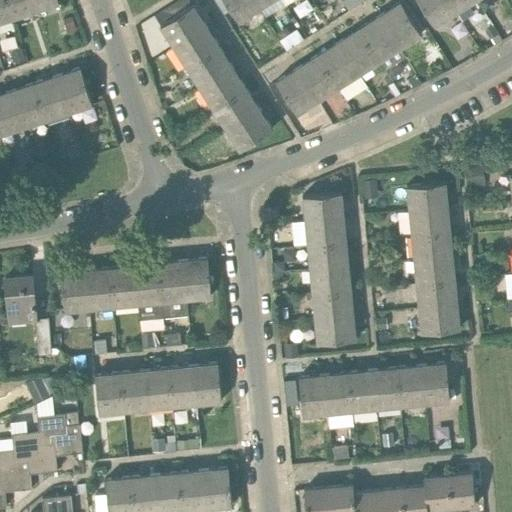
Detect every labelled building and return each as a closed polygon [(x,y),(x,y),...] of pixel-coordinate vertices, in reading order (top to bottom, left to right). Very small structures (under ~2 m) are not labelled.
[(0,0),(0,21),(12,17),(6,0),(0,0)] [(35,10),(32,0),(6,0),(12,17),(35,10)] [(58,0),(32,0),(35,10),(59,2),(58,0)] [(260,7),(255,0),(224,0),(238,21),(260,7)] [(409,0),(418,13),(425,9),(419,0),(409,0)] [(456,11),(449,0),(419,0),(425,9),(435,25),(456,11)] [(473,0),(449,0),(456,11),(473,0)] [(400,1),(379,15),(400,47),(421,33),(400,1)] [(161,25),(175,46),(207,26),(193,4),(161,25)] [(400,47),(379,15),(359,28),(379,60),(400,47)] [(63,19),(67,32),(76,29),(72,16),(63,19)] [(498,32),(493,24),(485,30),(490,37),(498,32)] [(207,26),(175,46),(188,66),(220,46),(207,26)] [(379,60),(359,28),(338,41),(359,73),(379,60)] [(502,39),(498,33),(491,37),(495,43),(502,39)] [(359,73),(338,41),(318,54),(339,86),(359,73)] [(220,46),(188,66),(201,87),(232,67),(220,46)] [(10,50),(15,66),(26,62),(21,47),(10,50)] [(339,86),(318,54),(297,67),(318,99),(339,86)] [(81,67),(57,75),(69,112),(93,104),(81,67)] [(232,67),(201,87),(214,107),(245,87),(232,67)] [(318,99),(297,67),(276,81),(287,97),(297,113),(318,99)] [(69,112),(57,75),(34,83),(46,120),(69,112)] [(279,102),(287,97),(276,81),(269,86),(279,102)] [(46,120),(34,83),(11,90),(23,127),(46,120)] [(245,87),(214,107),(227,128),(258,107),(245,87)] [(0,134),(23,127),(11,90),(0,93),(0,134)] [(258,107),(227,128),(240,149),(272,129),(258,107)] [(65,147),(69,160),(81,156),(77,143),(65,147)] [(465,168),(469,188),(486,186),(483,165),(465,168)] [(5,174),(7,182),(15,179),(12,172),(5,174)] [(377,197),(376,178),(362,179),(364,198),(377,197)] [(409,210),(447,206),(445,181),(407,185),(409,210)] [(306,220),(344,217),(341,191),(304,195),(306,220)] [(412,234),(450,231),(447,206),(409,210),(412,234)] [(308,244),(346,241),(344,217),(306,220),(308,244)] [(414,259),(452,255),(450,231),(412,234),(414,259)] [(311,269),(348,265),(346,241),(308,244),(311,269)] [(477,253),(478,265),(490,264),(489,252),(477,253)] [(417,283),(455,279),(452,255),(414,259),(417,283)] [(208,257),(183,260),(187,298),(212,296),(208,257)] [(187,298),(183,260),(158,262),(164,316),(188,313),(187,298)] [(284,261),(273,261),(274,271),(284,270),(284,261)] [(164,316),(158,262),(134,264),(138,303),(140,318),(164,316)] [(138,303),(134,264),(110,267),(114,305),(138,303)] [(313,293),(351,289),(348,265),(311,269),(313,293)] [(114,305),(110,267),(86,269),(90,308),(114,305)] [(90,308),(86,269),(61,272),(65,310),(90,308)] [(284,271),(274,272),(274,282),(285,282),(284,271)] [(9,317),(37,314),(33,274),(5,277),(9,317)] [(419,307),(457,303),(455,279),(417,283),(419,307)] [(315,317),(353,313),(351,289),(313,293),(315,317)] [(460,328),(457,303),(419,307),(422,332),(460,328)] [(288,319),(287,306),(278,307),(279,320),(288,319)] [(355,339),(353,313),(315,317),(318,342),(355,339)] [(374,317),(375,328),(387,327),(386,316),(374,317)] [(40,354),(51,353),(48,318),(37,319),(40,354)] [(141,332),(142,347),(161,346),(159,330),(141,332)] [(180,343),(179,332),(165,334),(167,345),(180,343)] [(94,339),(95,353),(107,351),(106,338),(94,339)] [(285,343),(286,356),(297,355),(296,342),(285,343)] [(218,362),(193,364),(197,402),(222,400),(218,362)] [(446,362),(421,364),(425,402),(450,400),(446,362)] [(197,402),(193,364),(169,367),(173,405),(197,402)] [(425,402),(421,364),(397,367),(401,405),(425,402)] [(173,405),(169,367),(145,369),(149,407),(173,405)] [(401,405),(397,367),(373,369),(377,407),(401,405)] [(149,407),(145,369),(121,371),(125,409),(149,407)] [(377,407),(373,369),(349,372),(353,409),(377,407)] [(125,409),(121,371),(96,374),(100,412),(125,409)] [(353,409),(349,372),(325,374),(329,412),(353,409)] [(329,412),(325,374),(300,377),(303,414),(329,412)] [(49,395),(40,376),(27,382),(36,401),(49,395)] [(296,379),(284,380),(286,405),(298,404),(296,379)] [(38,415),(40,431),(41,444),(54,443),(55,455),(83,452),(80,423),(79,423),(78,411),(38,415)] [(41,444),(40,431),(13,433),(14,448),(16,462),(29,461),(30,474),(57,471),(55,455),(54,443),(41,444)] [(382,432),(383,445),(393,444),(392,431),(382,432)] [(153,451),(165,450),(165,442),(165,437),(152,438),(153,451)] [(449,437),(438,438),(439,449),(450,448),(449,437)] [(463,437),(456,438),(457,447),(464,446),(463,437)] [(190,439),(175,441),(176,449),(191,448),(190,439)] [(165,442),(165,450),(165,451),(176,449),(175,441),(165,442)] [(347,445),(332,446),(334,459),(348,457),(347,445)] [(16,462),(14,448),(0,449),(0,477),(4,477),(5,492),(32,489),(30,474),(29,461),(16,462)] [(228,466),(203,469),(207,507),(232,505),(228,466)] [(207,511),(207,507),(203,469),(179,471),(183,510),(183,511),(207,511)] [(161,511),(183,510),(179,471),(155,474),(158,511),(161,511)] [(472,472),(447,474),(451,506),(476,504),(472,472)] [(158,511),(155,474),(131,476),(134,511),(158,511)] [(451,506),(447,474),(423,477),(424,485),(426,509),(427,509),(451,506)] [(134,511),(131,476),(106,479),(107,492),(109,511),(134,511)] [(86,483),(76,484),(77,493),(87,492),(86,483)] [(331,511),(356,511),(354,492),(353,484),(329,486),(331,511)] [(426,509),(424,485),(401,487),(403,511),(427,511),(427,509),(426,509)] [(331,511),(329,486),(304,489),(306,511),(331,511)] [(403,511),(401,487),(377,489),(379,511),(403,511)] [(379,511),(377,489),(354,492),(356,511),(379,511)] [(109,511),(107,492),(94,494),(96,511),(109,511)] [(31,511),(72,511),(71,494),(42,497),(43,511),(31,511)]
